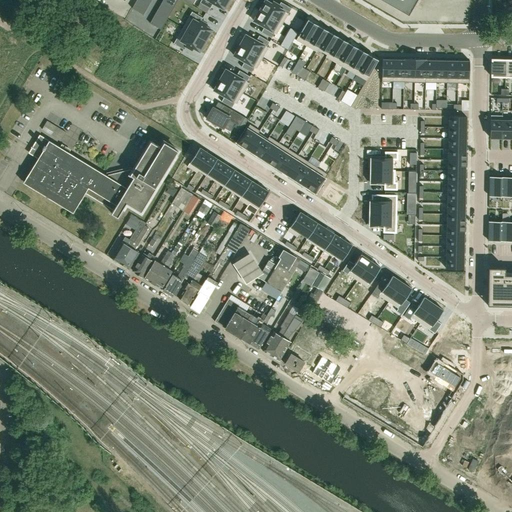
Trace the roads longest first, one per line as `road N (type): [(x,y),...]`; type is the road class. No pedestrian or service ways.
road 1 (residential): [(246,0),(189,97),(190,124),(477,313)]
road 2 (residential): [(424,464),(138,291)]
road 3 (residential): [(479,39),(390,35),(320,0)]
road 4 (unclassified): [(138,291),(0,208)]
road 5 (residential): [(424,464),(473,387),(477,320)]
road 6 (residential): [(477,313),(479,155)]
road 7 (residential): [(11,511),(0,366)]
